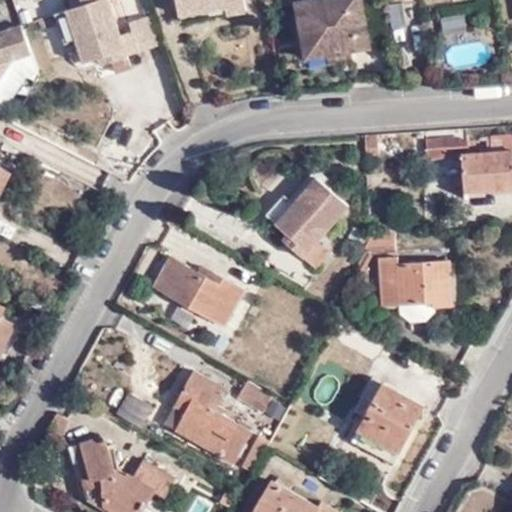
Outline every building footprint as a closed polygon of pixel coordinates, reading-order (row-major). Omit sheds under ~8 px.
[(63,0),(67,10),(68,11),(49,17),(60,48),(73,43),(80,64),(94,59),(97,66),(107,62),(123,57),(155,45),(145,16),(124,23),(127,32),(116,36),(104,0),(101,0),(100,1),(99,0),(63,0)] [(242,12),(239,0),(173,0),(176,16),(223,10),(224,16),(242,12)] [(264,0),(266,12),(289,7),(286,0),(264,0)] [(333,44),(367,35),(359,0),(312,0),(295,4),(306,62),(336,55),(333,44)] [(0,80),(13,60),(33,53),(21,26),(0,33),(0,80)] [(13,60),(0,80),(0,102),(7,107),(26,79),(35,76),(37,76),(39,74),(33,53),(13,60)] [(127,68),(123,57),(107,62),(112,74),(127,68)] [(456,152),(464,151),(463,138),(455,138),(454,136),(420,139),(423,158),(457,156),(456,152)] [(511,168),(510,148),(464,151),(456,152),(457,156),(460,189),(511,184),(511,168)] [(0,184),(1,185),(9,172),(0,167),(0,184)] [(316,182),(293,209),(294,209),(276,230),(284,236),(294,245),(290,251),(315,272),(330,254),(317,244),(333,226),(336,227),(350,212),(316,182)] [(294,209),(293,209),(285,201),(268,223),(276,230),(294,209)] [(397,251),(397,235),(371,237),(365,248),(372,254),(397,251)] [(280,243),(290,251),(294,245),(284,236),(280,243)] [(395,256),(374,258),(375,270),(377,290),(378,304),(396,302),(397,312),(408,320),(424,319),(432,311),(432,306),(450,303),(446,260),(395,264),(395,256)] [(241,296),(198,273),(193,280),(167,265),(151,294),(221,332),(241,296)] [(364,291),(377,290),(375,270),(363,271),(364,291)] [(0,353),(16,324),(1,316),(5,308),(0,305),(0,353)] [(190,373),(178,397),(191,403),(185,414),(176,432),(233,464),(251,432),(220,416),(230,395),(190,373)] [(273,396),(247,382),(237,399),(264,414),(273,396)] [(385,384),(359,430),(401,455),(426,408),(385,384)] [(191,403),(178,397),(172,408),(185,414),(191,403)] [(54,415),(43,435),(53,441),(64,421),(54,415)] [(401,455),(359,430),(352,442),(395,467),(401,455)] [(252,473),(266,447),(269,442),(256,436),(241,467),(252,473)] [(91,485),(83,488),(88,501),(108,511),(142,511),(153,493),(165,499),(176,480),(144,461),(133,478),(125,474),(121,479),(109,474),(99,439),(78,445),(91,485)] [(76,465),(83,488),(91,485),(78,445),(65,449),(70,466),(76,465)] [(252,511),(251,511),(338,511),(319,501),(315,507),(269,481),(252,511)] [(228,510),(237,496),(227,490),(218,504),(228,510)]
